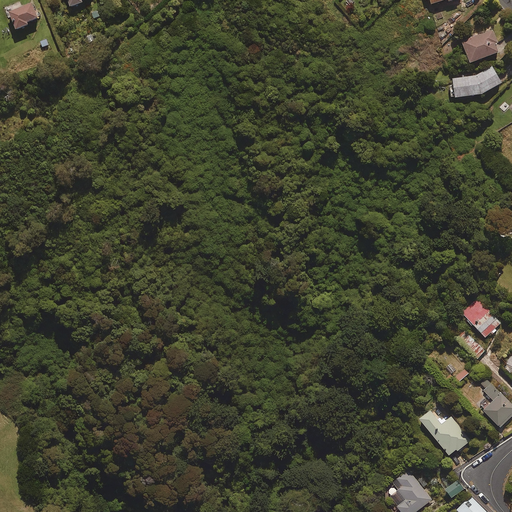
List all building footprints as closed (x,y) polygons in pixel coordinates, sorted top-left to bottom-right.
[(92,0),(69,0),(73,9),(87,5),(86,2),(92,0)] [(30,25),(41,21),(35,5),(23,10),(20,2),(5,8),(9,18),(12,17),(19,33),(31,27),(30,25)] [(471,66),(500,55),(496,46),(498,46),(493,32),(462,44),(471,66)] [(47,38),(40,42),(44,49),(51,46),(47,38)] [(36,58),(33,51),(21,55),(23,62),(36,58)] [(452,81),(453,86),(447,87),(449,100),(455,99),(455,102),(480,98),(501,87),(492,70),(472,79),(452,81)] [(501,325),(475,299),(460,314),(485,340),(501,325)] [(485,353),(463,332),(455,341),(478,361),(485,353)] [(469,374),(464,370),(455,379),(460,384),(469,374)] [(511,418),(511,406),(486,380),(479,387),(494,402),(483,413),(499,431),(511,418)] [(441,427),(430,414),(419,423),(450,460),(471,443),(451,419),(441,427)] [(417,511),(433,500),(410,470),(383,491),(399,511),(417,511)] [(424,475),(419,478),(424,487),(430,484),(424,475)] [(464,491),(457,483),(445,493),(451,501),(464,491)] [(484,511),(471,498),(456,511),(484,511)]
